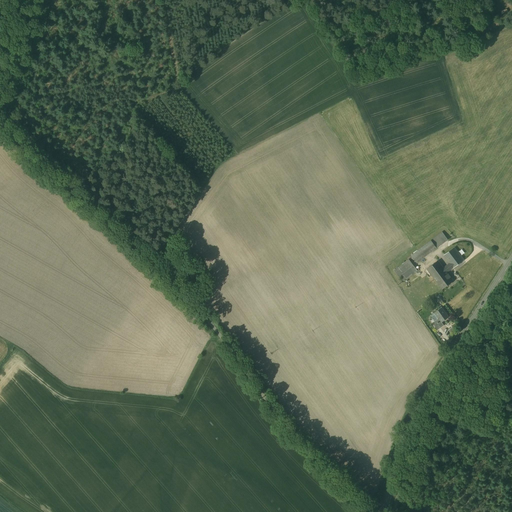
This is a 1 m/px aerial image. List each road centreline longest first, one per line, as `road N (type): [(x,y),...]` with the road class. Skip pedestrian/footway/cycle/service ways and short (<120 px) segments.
road 1 (residential): [(373,511),(306,446),(178,284),(0,118)]
road 2 (tertiary): [(511,259),(414,415),(383,511)]
